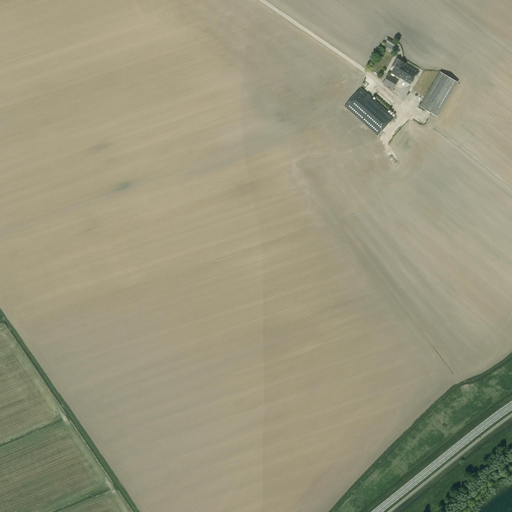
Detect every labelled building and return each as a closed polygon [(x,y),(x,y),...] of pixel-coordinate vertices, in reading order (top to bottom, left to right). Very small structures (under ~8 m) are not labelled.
[(392,48),(393,46),(394,47),(396,43),(388,38),(386,42),(385,44),(392,48)] [(397,58),(390,71),(410,84),(418,71),(397,58)] [(437,117),(458,82),(440,72),(420,107),(437,117)] [(393,89),(398,81),(388,74),(384,83),(393,89)] [(361,88),(344,106),(378,136),(394,117),(361,88)] [(375,92),(385,102),(387,99),(377,90),(375,92)]
